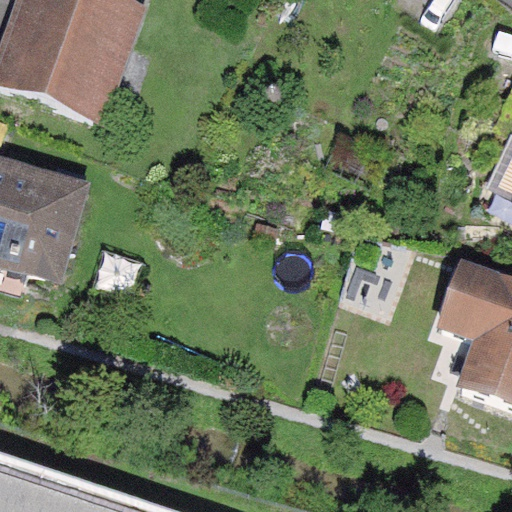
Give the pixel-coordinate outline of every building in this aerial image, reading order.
[(136,11),(105,0),(35,0),(3,92),(95,126),(136,11)] [(511,144),(501,195),(511,197),(511,144)] [(81,201),(0,177),(0,294),(24,302),(32,276),(57,283),(81,201)] [(465,393),(511,411),(511,295),(466,280),(446,336),(481,349),(465,393)] [(154,511),(0,460),(0,511),(154,511)]
